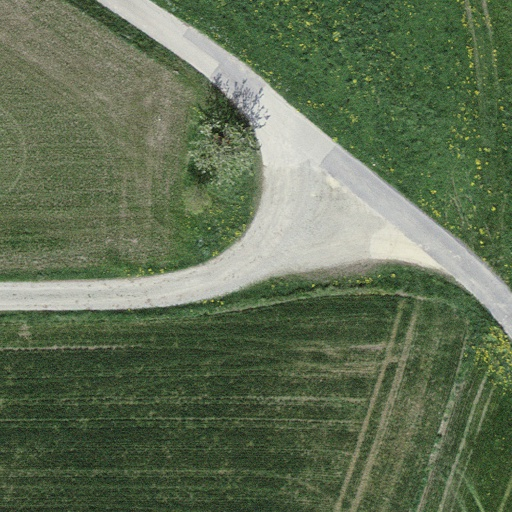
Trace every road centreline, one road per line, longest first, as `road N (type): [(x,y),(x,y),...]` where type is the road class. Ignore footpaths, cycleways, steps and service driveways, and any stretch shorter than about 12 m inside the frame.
road 1 (unclassified): [(124,0),(421,225),(511,315)]
road 2 (track): [(421,225),(280,248),(210,281),(0,292)]
road 3 (track): [(493,294),(497,212),(473,0)]
road 4 (track): [(280,248),(288,202),(282,116)]
